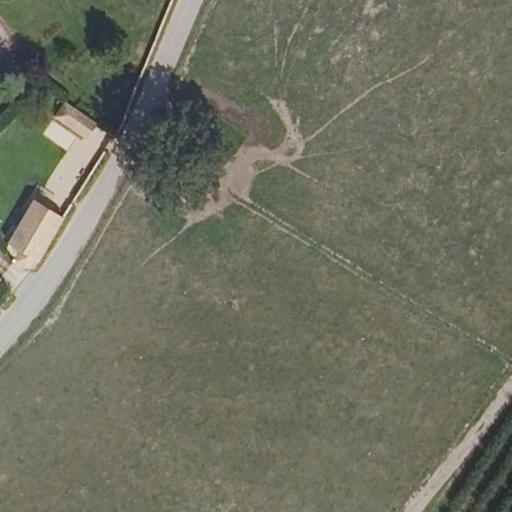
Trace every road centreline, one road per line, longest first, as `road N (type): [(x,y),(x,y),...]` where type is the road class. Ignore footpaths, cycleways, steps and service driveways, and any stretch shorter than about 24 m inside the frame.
road 1 (unclassified): [(0,337),(90,232),(192,0)]
road 2 (track): [(511,371),(407,511)]
